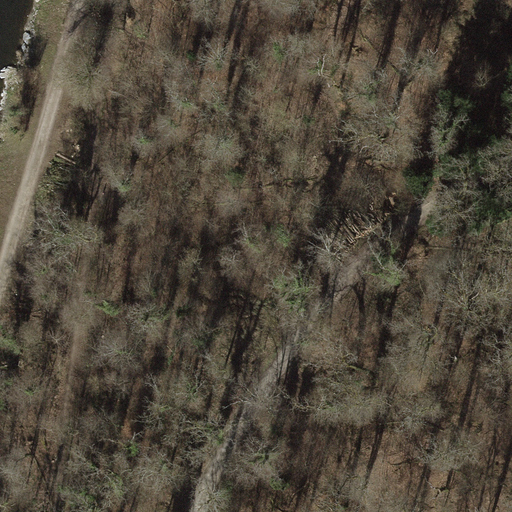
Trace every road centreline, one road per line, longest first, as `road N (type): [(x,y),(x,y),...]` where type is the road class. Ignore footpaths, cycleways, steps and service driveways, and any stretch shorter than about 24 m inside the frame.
road 1 (track): [(511,152),(375,250),(269,376),(206,511)]
road 2 (track): [(0,287),(84,0)]
